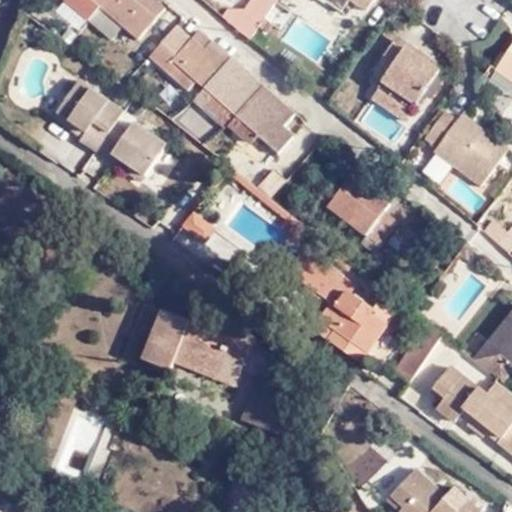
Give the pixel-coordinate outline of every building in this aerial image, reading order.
[(110,6),(102,0),(63,0),(88,21),(110,6)] [(114,0),(110,6),(134,27),(129,32),(144,43),(173,10),(161,0),(114,0)] [(283,10),(289,0),(264,0),(254,17),(257,19),(271,30),(283,10)] [(387,0),(321,0),(350,21),(358,10),(374,19),(387,0)] [(134,27),(110,6),(89,20),(114,41),(118,45),(129,32),(134,27)] [(295,18),(283,10),(271,30),(266,37),(276,43),(295,18)] [(266,37),(271,30),(257,19),(247,34),(261,45),(266,37)] [(175,27),(159,45),(198,77),(193,83),(205,92),(233,60),(211,42),(205,51),(175,27)] [(387,89),(420,110),(446,73),(400,42),(378,72),(388,80),(384,86),(387,89)] [(147,58),(187,91),(193,83),(198,77),(159,45),(147,58)] [(511,59),(501,77),(503,79),(511,85),(511,59)] [(265,88),(233,60),(205,92),(217,102),(221,99),(240,115),(265,88)] [(511,99),(511,85),(503,79),(496,88),(511,99)] [(100,158),(120,130),(128,119),(82,87),(60,119),(90,141),(85,147),(100,158)] [(296,114),(265,88),(240,115),(263,133),(259,139),(281,157),(296,138),(285,127),(296,114)] [(411,122),(420,110),(387,89),(380,101),(411,122)] [(240,115),(221,99),(217,102),(205,92),(199,99),(193,103),(223,130),(233,124),(240,115)] [(259,139),(263,133),(240,115),(233,124),(228,127),(251,148),(259,139)] [(459,125),(445,115),(426,142),(441,152),(439,155),(459,171),(482,188),(510,152),(480,129),(477,136),(461,123),(459,125)] [(466,118),(461,123),(477,136),(480,129),(466,118)] [(90,141),(60,119),(55,126),(85,147),(90,141)] [(131,137),(120,130),(100,158),(112,167),(117,160),(149,184),(171,152),(138,129),(131,137)] [(459,171),(439,155),(434,163),(453,178),(459,171)] [(144,190),(149,184),(117,160),(112,167),(144,190)] [(259,191),(271,200),(288,181),(276,170),(259,191)] [(499,207),(511,189),(511,177),(508,175),(490,200),(499,207)] [(390,204),(356,181),(346,193),(341,191),(329,207),(381,246),(398,225),(387,213),(390,204)] [(488,233),(511,253),(511,236),(496,223),(488,233)] [(197,225),(188,236),(208,252),(217,239),(197,225)] [(289,235),(298,243),(306,232),(297,225),(289,235)] [(475,255),(468,248),(458,260),(468,265),(475,255)] [(316,292),(326,277),(309,263),(299,280),(316,292)] [(334,304),(345,291),(326,277),(316,292),(334,304)] [(344,337),(338,348),(367,369),(401,321),(387,312),(382,319),(345,291),(334,304),(341,310),(330,326),(334,330),(344,337)] [(243,369),(250,350),(164,314),(152,346),(163,350),(156,368),(178,376),(181,369),(185,359),(227,378),(223,388),(233,392),(243,369)] [(511,324),(494,347),(511,361),(511,324)] [(326,340),(338,348),(344,337),(334,330),(326,340)] [(417,392),(449,345),(435,333),(402,379),(417,392)] [(163,350),(152,346),(144,364),(156,368),(163,350)] [(510,385),(511,382),(511,361),(494,347),(482,362),(510,385)] [(297,376),(250,350),(243,369),(263,379),(265,375),(292,388),(297,376)] [(181,369),(223,388),(227,378),(185,359),(181,369)] [(287,397),(292,388),(265,375),(263,379),(245,423),(292,442),(309,405),(287,397)] [(510,449),(505,455),(511,460),(511,421),(453,380),(441,398),(451,406),(442,418),(462,433),(472,421),(482,428),(510,449)] [(491,445),(505,455),(510,449),(482,428),(472,440),(487,450),(491,445)] [(478,511),(480,510),(450,486),(444,494),(412,468),(383,503),(393,511),(478,511)]
